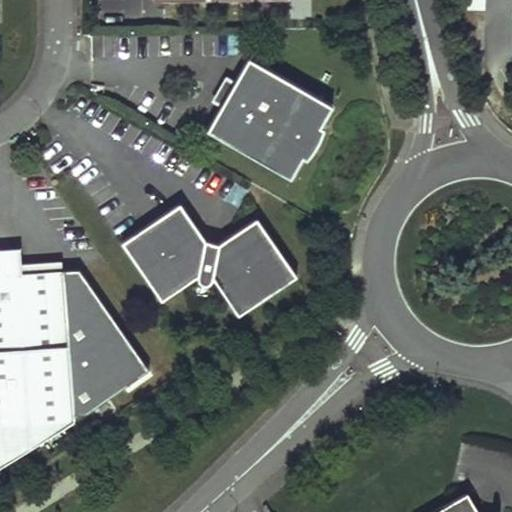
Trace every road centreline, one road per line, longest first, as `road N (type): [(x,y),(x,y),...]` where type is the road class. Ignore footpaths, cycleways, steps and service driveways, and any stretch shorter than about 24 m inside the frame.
road 1 (tertiary): [(420,19),(426,122),(411,183)]
road 2 (residential): [(382,296),(288,432)]
road 3 (residential): [(288,432),(428,350)]
road 4 (tertiary): [(492,160),(444,82),(420,19)]
road 5 (residential): [(0,130),(43,84),(57,0)]
road 6 (tertiary): [(411,183),(379,235),(382,296)]
